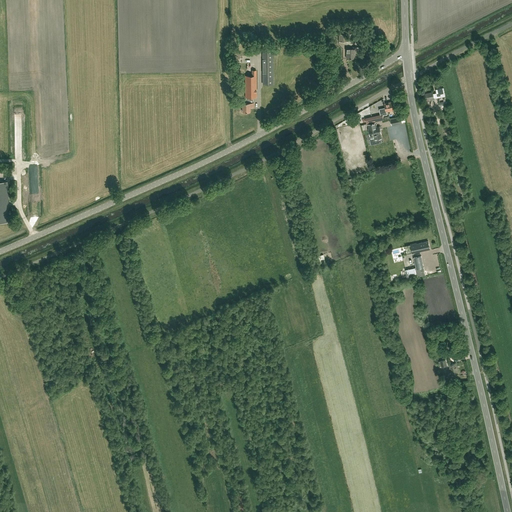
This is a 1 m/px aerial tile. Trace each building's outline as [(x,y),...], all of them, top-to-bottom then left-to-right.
[(338,42),(346,42),(347,42),(348,34),(339,34),(338,42)] [(357,52),(357,47),(353,47),(353,49),(347,49),(347,58),(354,58),(354,52),(357,52)] [(263,84),(273,84),(273,48),(262,48),(263,84)] [(254,103),(250,103),(250,102),(249,102),(249,97),(256,97),(256,70),(252,70),(252,75),(245,75),(245,97),(246,97),(246,102),(242,102),(242,111),(250,111),(250,107),(254,107),(254,103)] [(445,93),(444,87),(436,89),(437,93),(433,93),(433,92),(423,94),(425,101),(426,108),(432,107),(431,103),(430,103),(430,100),(434,99),(434,98),(435,98),(445,96),(445,93)] [(379,109),(381,114),(365,118),(366,124),(384,120),(382,114),(387,113),(387,111),(395,109),(394,101),(385,103),(385,107),(379,109)] [(447,107),(446,104),(447,104),(446,101),(439,102),(439,106),(440,106),(441,110),(446,109),(446,107),(447,107)] [(392,125),(402,122),(401,117),(390,119),(392,125)] [(381,138),(380,133),(381,133),(379,126),(377,127),(376,123),(368,125),(371,135),(369,136),(370,141),(376,139),(376,140),(377,141),(380,140),(381,139),(381,138)] [(0,221),(8,222),(8,182),(0,182),(0,221)] [(421,251),(430,249),(428,241),(419,243),(421,251)] [(407,254),(412,253),(419,251),(417,243),(405,246),(407,254)] [(418,276),(426,275),(421,256),(414,258),(418,276)] [(452,374),(458,373),(456,363),(450,364),(450,368),(448,369),(449,372),(451,371),(452,374)]
